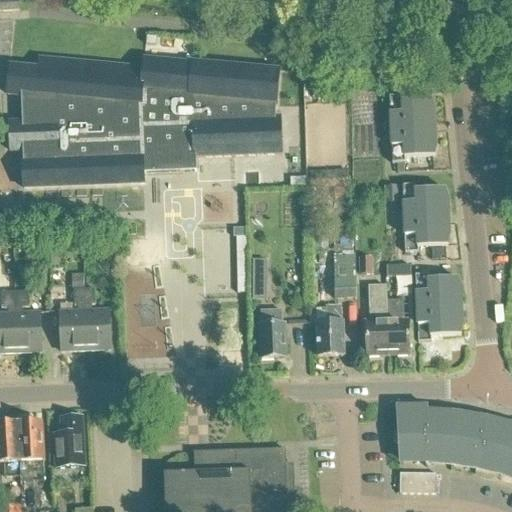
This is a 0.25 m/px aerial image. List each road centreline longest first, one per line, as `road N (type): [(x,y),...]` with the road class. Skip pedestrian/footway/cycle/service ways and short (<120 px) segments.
road 1 (residential): [(0,398),(492,391)]
road 2 (residential): [(445,57),(45,17)]
road 3 (residential): [(492,391),(445,57)]
